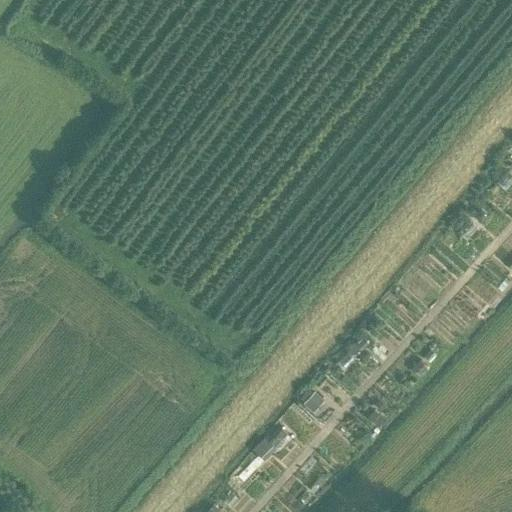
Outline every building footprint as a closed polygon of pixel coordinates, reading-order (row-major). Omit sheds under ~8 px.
[(481,220),(487,212),(479,205),(472,212),(481,220)] [(362,337),(349,350),(355,355),(367,342),(362,337)] [(420,359),(413,366),(419,372),(426,365),(420,359)] [(308,388),(300,396),(305,400),(303,401),(313,410),(323,398),(314,390),(313,392),(308,388)] [(374,408),(367,415),(374,421),(381,414),(374,408)] [(258,443),(253,448),(263,458),(269,453),(258,443)]
